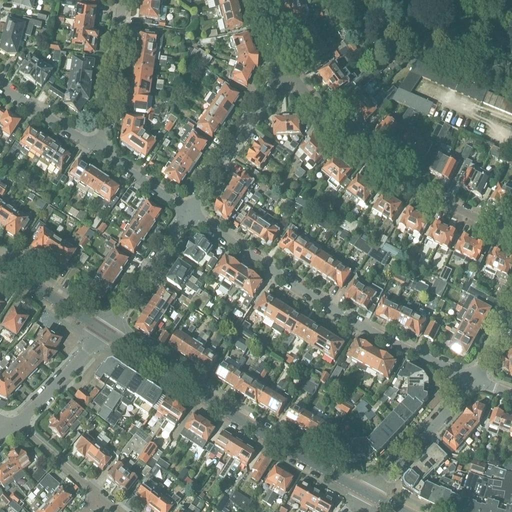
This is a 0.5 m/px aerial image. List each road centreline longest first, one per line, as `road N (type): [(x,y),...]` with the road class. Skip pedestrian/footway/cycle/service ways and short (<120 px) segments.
road 1 (residential): [(473,378),(344,316),(188,212)]
road 2 (tertiary): [(365,493),(105,332)]
road 3 (residential): [(511,234),(374,161),(288,72)]
road 4 (residential): [(288,72),(188,212)]
road 5 (residential): [(365,493),(473,378)]
road 6 (residential): [(100,152),(123,0)]
road 7 (residential): [(188,212),(105,332)]
road 8 (residential): [(105,332),(17,424)]
road 9 (tertiary): [(105,332),(0,263)]
